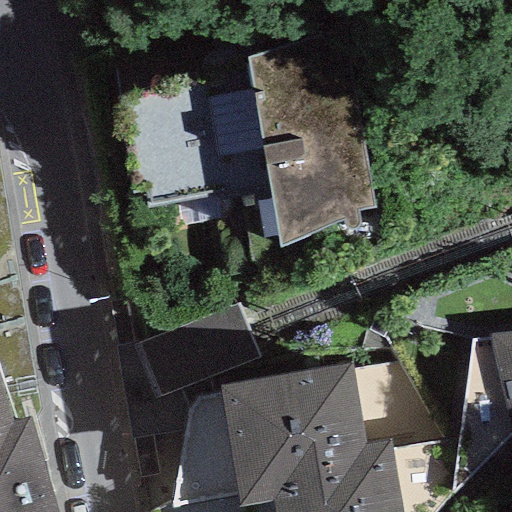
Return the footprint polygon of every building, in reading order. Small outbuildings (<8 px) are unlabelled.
[(251,68),(124,96),(146,206),(217,196),(218,205),(273,196),(281,244),(344,221),(357,214),(375,213),(344,32),(246,55),(251,68)] [(237,300),(133,340),(155,395),(168,390),(259,355),(250,334),(237,300)] [(511,327),(487,330),(489,338),(472,337),(453,486),(511,425),(511,429),(511,428),(511,327)] [(352,368),(221,389),(240,508),(274,502),(275,511),(401,511),(390,446),(366,450),(352,368)] [(0,511),(58,511),(30,417),(14,419),(0,376),(0,511)]
